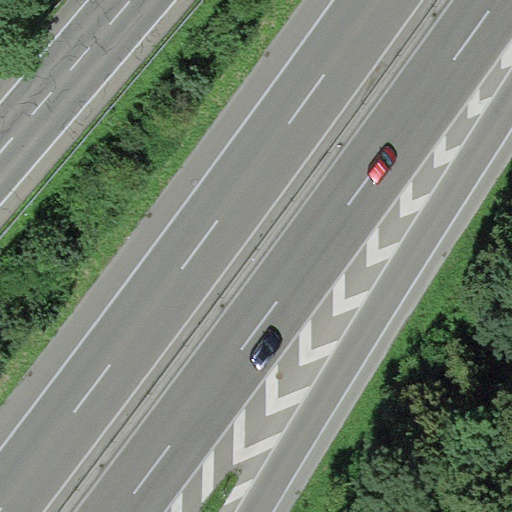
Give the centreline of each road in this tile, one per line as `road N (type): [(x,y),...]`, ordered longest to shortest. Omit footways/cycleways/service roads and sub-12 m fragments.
road 1 (motorway): [(120,511),(499,0)]
road 2 (motorway): [(369,0),(0,501)]
road 3 (motorway): [(251,511),(404,256),(511,99)]
road 4 (motorway): [(131,0),(0,153)]
